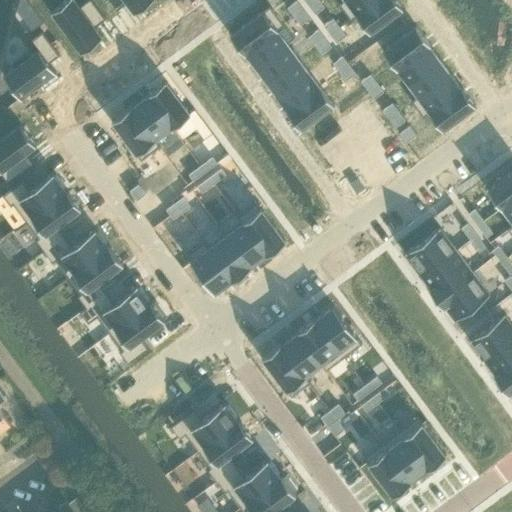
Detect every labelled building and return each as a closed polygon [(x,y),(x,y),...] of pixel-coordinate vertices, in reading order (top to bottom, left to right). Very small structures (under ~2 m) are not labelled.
[(26,0),(18,0),(17,7),(33,28),(42,21),(26,0)] [(75,0),(64,0),(51,10),(82,51),(102,35),(95,26),(105,18),(92,0),(87,0),(80,5),(75,0)] [(110,0),(117,9),(127,1),(134,11),(149,0),(110,0)] [(297,0),(296,0),(288,7),(294,15),(304,8),(297,0)] [(320,0),(314,0),(308,4),(315,13),(324,5),(320,0)] [(347,0),(356,12),(356,13),(374,0),(347,0)] [(398,0),(374,0),(356,13),(370,31),(403,6),(398,0)] [(304,8),(294,15),(300,23),(310,16),(304,8)] [(264,9),(231,34),(244,52),(278,27),(264,9)] [(333,17),(324,25),(330,33),(340,26),(333,17)] [(416,24),(383,49),(397,67),(430,42),(416,24)] [(340,26),(330,33),(336,41),(346,34),(340,26)] [(278,27),(244,52),(245,53),(246,52),(256,66),(288,42),(278,28),(278,27)] [(319,28),(309,35),(316,44),(325,37),(319,28)] [(15,66),(4,74),(21,96),(34,87),(44,81),(43,80),(56,70),(50,61),(60,54),(42,30),(31,39),(38,49),(28,56),(25,53),(13,62),(15,66)] [(325,37),(316,44),(322,52),(331,45),(325,37)] [(288,42),(256,66),(267,80),(299,56),(288,42)] [(430,42),(397,67),(397,68),(398,68),(408,81),(440,57),(430,44),(431,43),(430,42)] [(343,55),(333,62),(339,71),(349,64),(343,55)] [(299,56),(267,80),(278,95),(310,71),(299,56)] [(440,57),(408,81),(419,96),(450,72),(440,57)] [(349,64),(339,71),(346,79),(355,72),(349,64)] [(310,71),(278,95),(288,108),(287,109),(287,110),(321,85),(320,84),(310,71)] [(450,72),(419,96),(429,109),(428,110),(429,110),(462,85),(461,85),(450,72)] [(371,73),(361,80),(368,89),(378,81),(371,73)] [(165,80),(147,93),(172,126),(190,113),(165,80)] [(378,81),(368,89),(374,97),(384,90),(378,81)] [(321,85),(287,110),(301,128),(334,103),(321,85)] [(462,85),(429,110),(443,129),(476,104),(462,85)] [(131,105),(130,106),(160,145),(156,138),(171,126),(171,127),(172,126),(147,93),(146,94),(147,95),(132,106),(131,105)] [(393,102),(383,109),(389,118),(399,110),(393,102)] [(130,106),(112,120),(141,159),(160,145),(130,106)] [(399,110),(389,118),(396,126),(405,119),(399,110)] [(21,122),(0,137),(0,168),(1,170),(7,165),(14,176),(35,161),(27,150),(37,143),(21,122)] [(410,125),(400,132),(407,140),(416,133),(410,125)] [(212,156),(201,164),(206,171),(217,162),(212,156)] [(201,164),(189,173),(194,180),(206,171),(201,164)] [(221,167),(209,176),(214,182),(226,173),(221,167)] [(511,170),(488,188),(502,206),(511,198),(511,170)] [(23,179),(3,194),(11,205),(13,203),(26,220),(68,188),(67,188),(66,189),(64,186),(65,186),(56,174),(55,174),(53,171),(30,189),(23,179)] [(209,176),(198,184),(202,191),(214,182),(209,176)] [(138,182),(130,188),(137,198),(145,192),(138,182)] [(68,188),(26,220),(39,237),(36,239),(44,250),(64,235),(57,225),(81,206),(68,188)] [(181,193),(173,199),(180,209),(188,202),(181,193)] [(511,198),(502,206),(511,219),(511,224),(507,228),(508,229),(511,225),(511,198)] [(173,199),(164,205),(172,215),(180,209),(173,199)] [(256,201),(238,214),(267,254),(286,240),(256,201)] [(475,208),(469,212),(477,224),(484,220),(475,208)] [(242,222),(226,234),(250,267),(251,266),(250,265),(266,253),(267,254),(238,214),(237,215),(242,222)] [(484,220),(477,224),(486,236),(493,232),(484,220)] [(468,222),(462,226),(470,238),(477,234),(468,222)] [(440,226),(405,252),(422,275),(457,249),(440,226)] [(64,235),(44,250),(53,261),(55,259),(68,276),(110,244),(109,244),(108,244),(106,242),(107,241),(98,230),(95,227),(72,244),(64,235)] [(204,240),(203,240),(233,280),(250,267),(226,234),(209,246),(204,240)] [(477,234),(470,238),(479,250),(486,246),(477,234)] [(203,240),(185,254),(214,292),(231,279),(232,280),(233,280),(203,240)] [(110,244),(68,276),(81,293),(78,295),(86,306),(107,290),(99,281),(123,262),(110,244)] [(499,244),(492,249),(501,261),(507,256),(499,244)] [(457,249),(422,275),(431,287),(429,288),(436,298),(473,271),(457,249)] [(511,262),(507,256),(501,261),(510,273),(511,271),(511,262)] [(473,271),(436,298),(444,308),(446,307),(455,319),(490,294),(473,271)] [(86,306),(80,310),(88,322),(97,315),(110,332),(152,300),(151,300),(150,300),(148,298),(149,297),(140,286),(139,286),(137,283),(114,301),(107,290),(86,306)] [(152,300),(110,332),(123,349),(120,351),(128,362),(148,347),(141,337),(165,319),(164,316),(167,314),(156,299),(153,302),(152,300)] [(315,316),(314,317),(344,356),(362,342),(333,304),(316,317),(315,316)] [(511,322),(505,313),(470,339),(487,361),(511,342),(511,322)] [(314,317),(297,330),(326,369),(344,356),(314,317)] [(281,342),(280,343),(309,382),(310,381),(305,375),(321,363),(326,370),(326,369),(297,330),(297,331),(281,343),(281,342)] [(511,342),(487,361),(496,373),(494,375),(501,385),(511,376),(511,342)] [(280,343),(262,356),(291,395),(309,382),(280,343)] [(377,375),(365,384),(370,390),(381,381),(377,375)] [(511,376),(501,385),(508,395),(511,393),(511,395),(511,376)] [(365,384),(353,393),(358,399),(370,390),(365,384)] [(385,386),(373,395),(378,401),(390,392),(385,386)] [(0,427),(1,429),(10,422),(0,408),(0,398),(6,394),(0,387),(0,427)] [(373,395),(362,404),(366,410),(378,401),(373,395)] [(194,408),(171,426),(180,437),(185,432),(198,450),(240,418),(239,418),(238,418),(236,416),(237,415),(228,404),(225,401),(202,418),(194,408)] [(338,403),(330,409),(337,418),(345,412),(338,403)] [(330,409),(321,416),(328,425),(337,418),(330,409)] [(416,415),(398,429),(428,468),(446,454),(416,415)] [(240,418),(198,450),(211,467),(208,468),(217,480),(237,465),(229,454),(253,436),(240,418)] [(337,419),(328,425),(335,435),(344,428),(337,419)] [(398,429),(381,442),(411,481),(412,480),(411,479),(426,468),(427,469),(428,468),(398,429)] [(381,442),(363,455),(392,495),(411,481),(381,442)] [(237,465),(217,480),(225,491),(228,489),(240,506),(282,475),(282,474),(281,475),(279,472),(271,460),(270,461),(268,458),(244,475),(237,465)] [(282,475),(240,506),(244,511),(272,511),(296,493),(294,491),(297,488),(286,474),(283,476),(282,475)] [(62,510),(59,511),(77,511),(78,511),(86,506),(76,493),(68,499),(67,498),(58,505),(62,510)]
